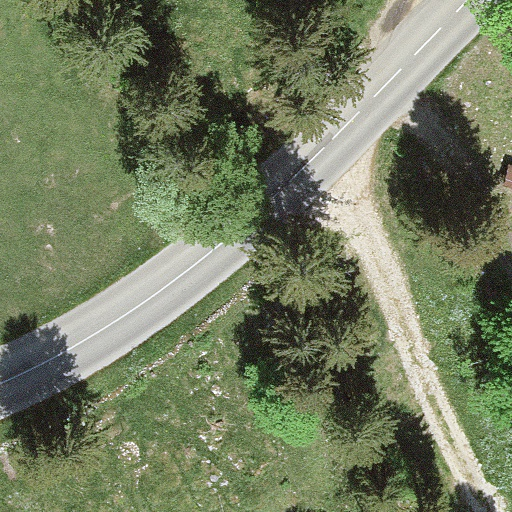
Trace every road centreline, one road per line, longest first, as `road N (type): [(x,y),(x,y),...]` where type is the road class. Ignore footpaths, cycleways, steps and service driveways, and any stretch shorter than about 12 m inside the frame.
road 1 (secondary): [(468,0),(209,262),(122,327),(0,392)]
road 2 (track): [(495,511),(417,377),(323,151)]
